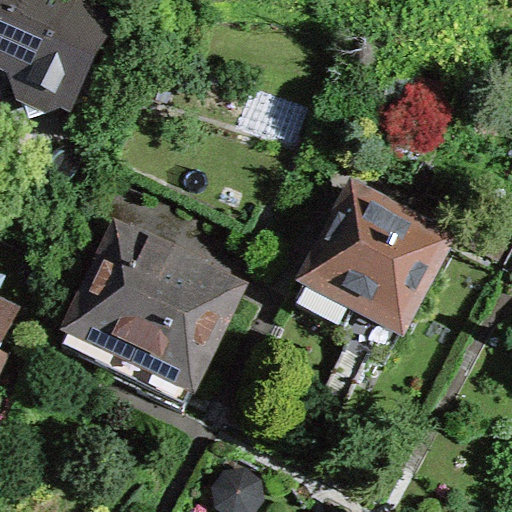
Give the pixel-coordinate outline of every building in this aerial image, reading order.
[(109,25),(58,0),(14,0),(0,28),(0,63),(12,70),(29,119),(100,96),(89,65),(109,25)] [(355,197),(297,306),(345,331),(339,341),(386,366),(449,247),(355,197)] [(118,236),(62,350),(105,371),(104,374),(184,413),(242,295),(201,275),(204,270),(131,235),(128,241),(118,236)] [(0,348),(15,318),(0,310),(0,348)] [(69,511),(6,480),(0,492),(0,511),(69,511)]
